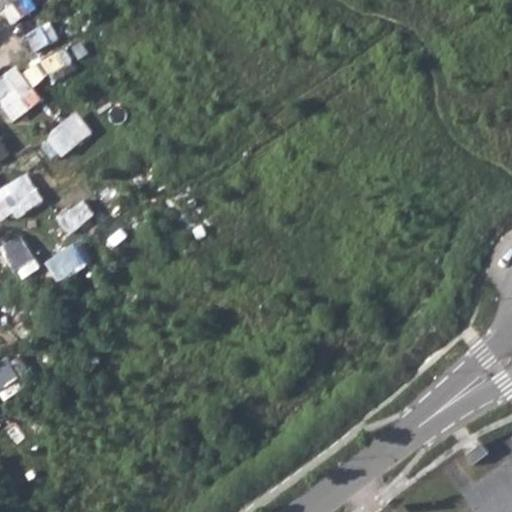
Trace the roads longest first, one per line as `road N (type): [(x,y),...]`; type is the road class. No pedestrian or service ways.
road 1 (residential): [(511,340),(420,434)]
road 2 (residential): [(420,434),(316,511)]
